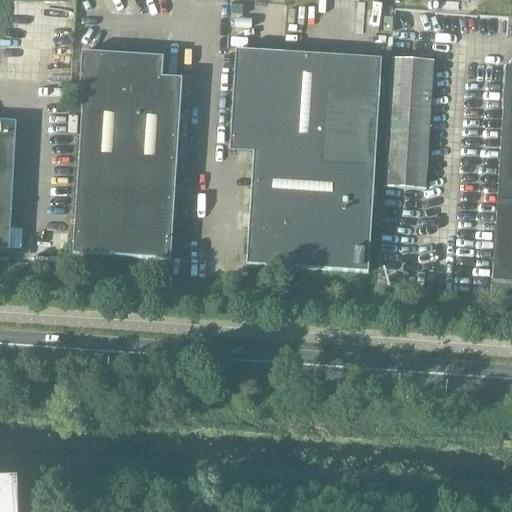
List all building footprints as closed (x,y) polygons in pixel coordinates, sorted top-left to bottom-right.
[(236,52),(230,154),(254,155),(246,267),(368,275),(382,62),(236,52)] [(84,96),(79,165),(176,172),(183,81),(162,80),(164,60),(82,54),(79,96),(84,96)] [(385,189),(425,192),(433,63),(393,61),(385,189)] [(511,68),(506,68),(496,283),(511,284),(511,68)] [(0,251),(9,252),(16,124),(0,123),(0,251)] [(176,172),(79,165),(73,255),(169,262),(176,172)] [(15,511),(14,479),(0,479),(0,511),(15,511)]
